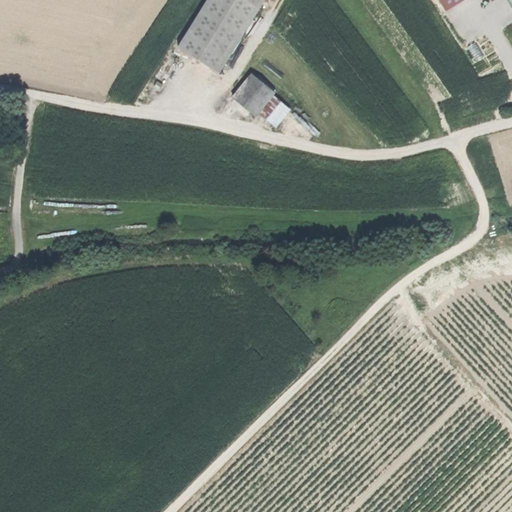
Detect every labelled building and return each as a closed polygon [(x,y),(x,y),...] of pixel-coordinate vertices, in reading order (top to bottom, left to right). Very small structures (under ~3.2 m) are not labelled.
[(209,0),(179,50),(219,75),(259,11),(241,0),(209,0)] [(262,0),(241,0),(257,9),(262,0)] [(437,0),(445,13),(466,0),(437,0)] [(252,76),(232,99),(255,118),(258,115),(272,98),(274,96),(252,76)] [(288,112),(272,98),(258,115),(274,129),(288,112)]
